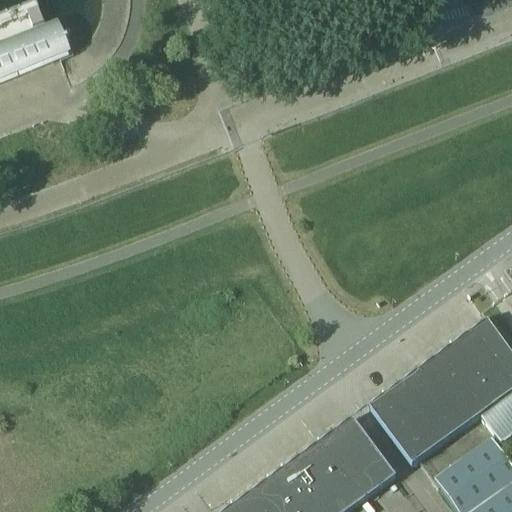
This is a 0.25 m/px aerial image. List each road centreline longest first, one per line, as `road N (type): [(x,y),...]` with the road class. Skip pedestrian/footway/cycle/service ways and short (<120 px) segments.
road 1 (unclassified): [(142,511),(354,354)]
road 2 (unclassified): [(354,354),(316,302),(239,129)]
road 3 (unclassified): [(354,354),(511,242)]
